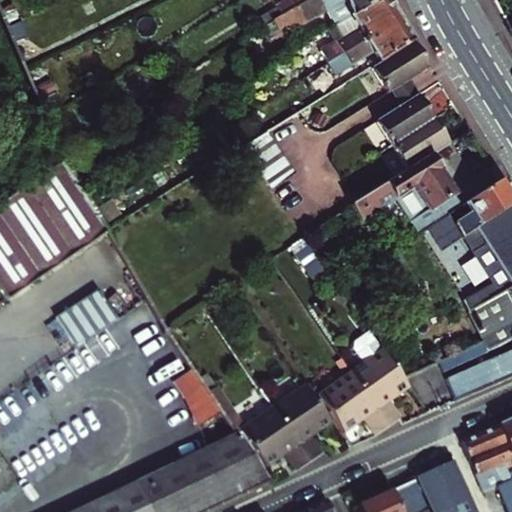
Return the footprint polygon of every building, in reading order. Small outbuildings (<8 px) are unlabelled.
[(270,18),(305,0),(278,0),(262,10),(267,20),(270,18)] [(368,4),(366,0),(305,0),(270,18),(267,20),(273,29),(308,11),(319,31),(336,22),(369,5),(368,4)] [(369,5),(336,22),(343,34),(323,47),(329,57),(342,49),(364,36),(365,39),(383,29),(372,10),(369,5)] [(342,49),(329,57),(337,70),(348,65),(354,75),(355,74),(394,50),(383,29),(365,39),(364,36),(342,49)] [(302,39),(293,44),(295,49),(304,44),(302,39)] [(329,57),(323,47),(314,51),(321,62),(329,57)] [(355,74),(370,100),(374,97),(392,86),(413,74),(397,54),(394,50),(355,74)] [(321,62),(328,75),(337,70),(329,57),(321,62)] [(384,112),(401,101),(392,86),(374,97),(384,112)] [(359,127),(374,153),(416,127),(401,101),(384,112),(359,127)] [(374,153),(389,179),(414,162),(431,151),(416,127),(374,153)] [(224,154),(235,171),(261,155),(250,138),(224,154)] [(261,155),(235,171),(240,177),(246,185),(270,169),(261,155)] [(68,184),(54,161),(0,200),(0,299),(95,230),(86,215),(82,208),(68,184)] [(448,213),(414,162),(389,179),(342,209),(317,225),(328,241),(381,207),(397,229),(413,220),(421,231),(435,222),(448,213)] [(270,169),(246,185),(255,199),(279,183),(270,169)] [(435,222),(448,243),(503,207),(490,186),(448,213),(435,222)] [(511,221),(503,207),(448,243),(477,286),(485,299),(503,288),(511,282),(511,221)] [(431,254),(448,243),(435,222),(421,231),(418,233),(431,254)] [(317,225),(305,234),(315,249),(328,241),(317,225)] [(290,254),(313,280),(322,272),(299,246),(290,254)] [(511,307),(511,306),(511,282),(503,288),(511,307)] [(468,312),(485,299),(477,286),(450,304),(456,316),(468,312)] [(54,315),(72,347),(115,322),(97,291),(54,315)] [(456,316),(470,345),(475,355),(511,335),(511,306),(511,307),(475,326),(468,312),(456,316)] [(511,347),(431,382),(441,404),(511,373),(511,347)] [(367,355),(333,377),(370,432),(385,421),(375,405),(395,392),(387,382),(367,355)] [(196,392),(184,373),(167,384),(191,426),(212,416),(196,392)] [(316,422),(326,438),(345,425),(356,441),(370,432),(333,377),(301,399),(308,410),(316,422)] [(290,467),(256,414),(231,428),(204,387),(196,392),(212,416),(229,442),(249,471),(267,461),(277,476),(290,467)] [(287,394),(256,414),(290,467),(303,459),(293,444),(313,432),(309,426),(301,415),(287,394)] [(301,415),(309,426),(316,422),(308,410),(301,415)] [(511,451),(511,416),(510,412),(489,422),(506,454),(511,451)] [(506,454),(489,422),(472,430),(487,463),(506,454)] [(472,430),(454,439),(469,472),(475,483),(478,491),(490,485),(496,483),(492,475),(487,463),(472,430)] [(249,471),(229,442),(133,487),(79,511),(204,511),(259,486),(258,486),(249,471)] [(412,474),(428,511),(468,511),(444,460),(412,474)] [(492,475),(496,483),(511,474),(511,466),(492,475)] [(511,511),(511,474),(496,483),(490,485),(501,511),(511,511)] [(421,511),(406,477),(349,506),(351,511),(421,511)] [(327,511),(320,498),(290,511),(327,511)]
